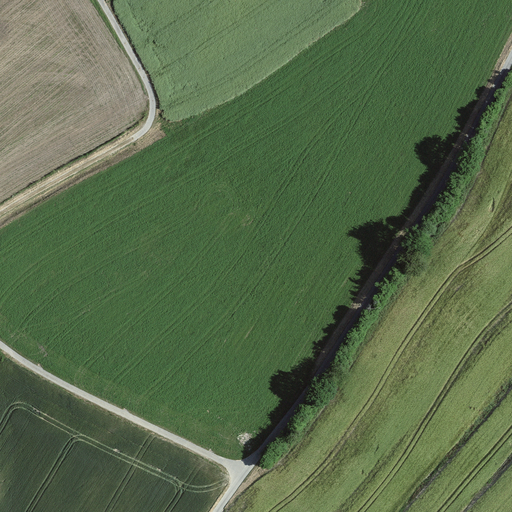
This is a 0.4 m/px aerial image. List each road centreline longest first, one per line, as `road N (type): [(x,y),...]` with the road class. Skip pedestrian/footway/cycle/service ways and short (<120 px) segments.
road 1 (unclassified): [(511,70),(415,237),(213,511)]
road 2 (track): [(102,0),(155,97),(148,128),(0,214)]
road 3 (track): [(0,347),(244,472)]
